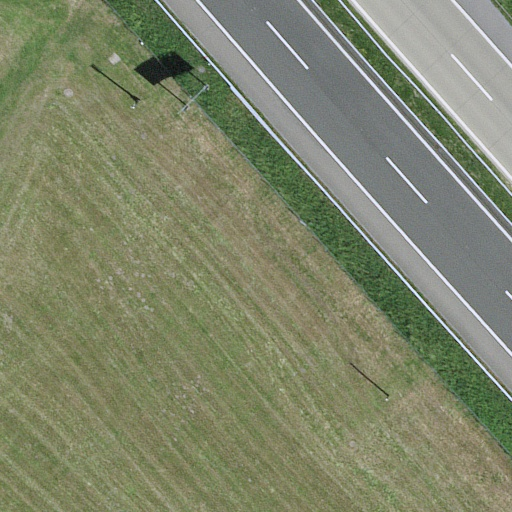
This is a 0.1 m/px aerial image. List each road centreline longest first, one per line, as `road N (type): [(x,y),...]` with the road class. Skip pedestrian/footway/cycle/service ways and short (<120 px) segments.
road 1 (motorway): [(244,0),(511,294)]
road 2 (motorway): [(511,125),(397,0)]
